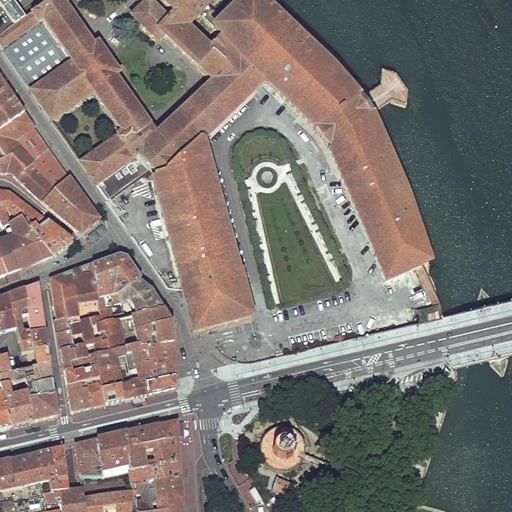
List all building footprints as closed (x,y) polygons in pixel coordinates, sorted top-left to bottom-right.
[(0,0),(0,51),(52,124),(93,96),(121,136),(80,165),(106,201),(133,181),(134,184),(145,177),(154,179),(183,288),(181,291),(192,333),(208,329),(248,319),(198,135),(202,132),(260,81),(311,128),(324,148),(367,245),(382,279),(420,267),(426,265),(402,189),(377,125),(369,114),(357,97),(351,89),(256,0),(246,0),(239,8),(226,20),(204,0),(71,0),(75,4),(80,0),(82,0),(84,3),(86,0),(167,0),(170,3),(166,8),(157,0),(156,0),(155,2),(152,0),(145,0),(128,17),(156,44),(164,36),(205,75),(173,101),(143,126),(112,83),(117,79),(96,49),(90,52),(54,0),(38,0),(43,8),(24,20),(13,5),(16,1),(15,0),(0,0)] [(0,109),(14,100),(0,80),(0,109)] [(0,131),(25,115),(14,100),(0,109),(0,131)] [(0,151),(5,160),(0,162),(0,174),(3,175),(11,175),(14,177),(44,204),(70,179),(25,115),(0,131),(0,151)] [(70,179),(44,204),(62,219),(79,234),(84,235),(90,229),(98,222),(98,218),(70,179)] [(29,230),(36,226),(43,221),(30,210),(17,200),(9,194),(0,192),(0,224),(3,229),(8,226),(10,225),(4,214),(8,212),(16,221),(19,220),(29,230)] [(16,221),(10,225),(8,226),(15,237),(0,244),(0,263),(6,276),(43,262),(50,259),(29,230),(19,220),(16,221)] [(29,230),(50,259),(60,253),(71,246),(71,241),(50,226),(47,224),(39,229),(36,226),(29,230)] [(104,263),(91,267),(98,306),(99,311),(108,311),(107,301),(119,299),(122,296),(138,283),(140,281),(133,270),(126,260),(118,258),(104,263)] [(50,282),(48,284),(55,322),(64,320),(68,333),(72,350),(84,347),(85,350),(93,347),(92,344),(90,331),(95,330),(116,325),(124,322),(122,316),(115,318),(113,311),(108,311),(99,311),(100,319),(80,323),(78,313),(87,311),(86,308),(98,306),(91,267),(67,276),(57,279),(50,282)] [(144,287),(138,283),(122,296),(134,310),(135,319),(162,310),(150,292),(144,287)] [(28,337),(44,333),(40,310),(36,286),(30,288),(23,291),(26,317),(28,331),(28,337)] [(16,293),(9,295),(14,331),(19,355),(25,355),(30,354),(28,337),(28,331),(21,332),(20,318),(26,317),(23,291),(16,293)] [(0,333),(14,331),(9,295),(2,298),(0,299),(0,333)] [(421,320),(438,319),(438,308),(420,309),(421,320)] [(139,368),(174,363),(173,355),(171,323),(166,316),(162,310),(135,319),(130,321),(138,349),(125,352),(128,366),(130,372),(140,371),(139,368)] [(55,329),(56,336),(68,333),(64,320),(55,322),(53,322),(55,329)] [(95,359),(125,352),(116,325),(95,330),(97,343),(92,344),(93,347),(85,350),(87,361),(95,359)] [(30,354),(46,350),(45,342),(44,333),(28,337),(30,354)] [(58,345),(59,352),(72,350),(68,333),(56,336),(58,345)] [(62,368),(63,374),(69,373),(90,368),(96,367),(95,359),(87,361),(85,350),(84,347),(72,350),(59,352),(60,358),(62,368)] [(32,368),(49,365),(48,358),(46,350),(30,354),(32,368)] [(128,366),(125,352),(95,359),(96,367),(97,372),(124,367),(128,366)] [(145,387),(175,378),(175,372),(174,363),(139,368),(140,371),(130,372),(133,383),(144,381),(145,387)] [(22,389),(51,381),(50,374),(49,365),(32,368),(27,370),(19,371),(22,389)] [(65,382),(66,389),(80,386),(84,385),(99,382),(100,386),(102,393),(119,389),(122,403),(127,402),(133,401),(129,384),(124,367),(97,372),(96,367),(90,368),(90,372),(69,376),(69,373),(63,374),(65,382)] [(0,397),(9,430),(19,428),(29,426),(25,403),(22,389),(19,371),(7,375),(0,376),(0,397)] [(145,387),(148,398),(161,394),(175,391),(175,378),(145,387)] [(25,403),(54,396),(52,389),(51,381),(22,389),(25,403)] [(129,384),(133,401),(140,399),(148,398),(145,387),(144,381),(133,383),(129,384)] [(80,386),(66,389),(68,402),(70,414),(73,415),(83,413),(93,410),(90,399),(88,391),(81,392),(80,386)] [(102,396),(104,407),(113,405),(122,403),(119,389),(102,393),(102,396)] [(25,403),(29,426),(42,422),(57,419),(55,408),(54,396),(25,403)] [(102,396),(90,399),(93,410),(98,409),(104,407),(102,396)] [(0,432),(9,430),(0,397),(0,432)] [(178,439),(176,422),(167,424),(158,426),(162,443),(178,439)] [(162,443),(158,426),(148,429),(139,431),(143,448),(162,443)] [(305,444),(303,439),(300,435),(296,432),(292,429),(287,428),(281,427),(276,428),(271,430),(267,433),(263,437),(261,441),(259,446),(258,450),(258,454),(259,458),(261,461),(263,465),(265,468),(268,471),(272,473),(275,474),(279,475),(283,475),(287,474),(291,473),(295,471),(299,468),(302,464),(304,460),(306,455),(306,449),(305,444)] [(143,448),(139,431),(132,433),(125,434),(127,452),(143,448)] [(111,437),(97,440),(101,480),(130,474),(127,452),(125,434),(111,437)] [(179,462),(178,451),(178,439),(162,443),(143,448),(127,452),(130,474),(179,462)] [(101,480),(97,440),(91,442),(81,444),(77,445),(81,479),(101,480)] [(398,454),(401,444),(396,442),(393,452),(398,454)] [(56,451),(50,452),(54,493),(69,490),(62,449),(56,451)] [(43,454),(36,456),(39,487),(46,487),(46,494),(54,493),(50,452),(43,454)] [(394,466),(397,456),(392,455),(389,464),(394,466)] [(22,459),(9,462),(12,511),(45,511),(45,505),(55,503),(55,499),(54,493),(46,494),(40,494),(39,487),(36,456),(22,459)] [(2,463),(0,463),(0,511),(12,511),(9,462),(2,463)] [(179,462),(130,474),(132,494),(134,507),(131,507),(131,511),(157,511),(157,506),(181,500),(180,482),(179,462)] [(274,479),(270,491),(291,499),(295,487),(274,479)] [(82,490),(69,490),(54,493),(55,499),(60,499),(63,511),(84,511),(83,500),(82,490)] [(132,494),(83,500),(84,511),(131,511),(131,507),(134,507),(132,494)] [(182,511),(181,500),(157,506),(157,511),(182,511)]
